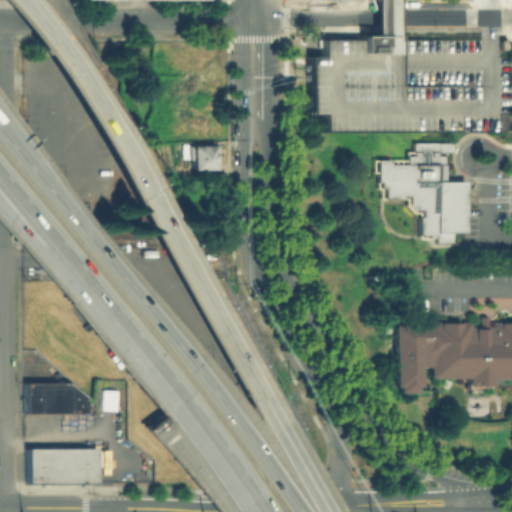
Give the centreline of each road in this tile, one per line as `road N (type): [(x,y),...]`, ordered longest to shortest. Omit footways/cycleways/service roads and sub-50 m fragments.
road 1 (motorway): [(321,511),(124,157),(72,76),(6,0)]
road 2 (tertiary): [(256,19),(240,38),(241,240),(266,307),(338,433),(339,505)]
road 3 (residential): [(3,507),(2,21)]
road 4 (motorway): [(294,511),(168,342),(20,170)]
road 5 (tertiary): [(409,459),(366,419),(284,278),(270,213),(270,119)]
road 6 (motorway): [(80,284),(252,511)]
road 7 (residential): [(256,19),(0,20)]
road 8 (residential): [(511,18),(256,19)]
road 9 (tertiary): [(339,505),(105,507)]
road 10 (tertiary): [(339,505),(484,510)]
road 11 (tertiary): [(472,494),(355,497),(339,505)]
road 12 (motorway): [(0,188),(80,284)]
